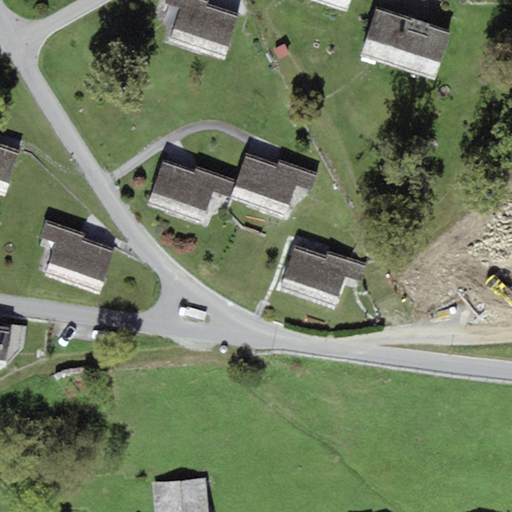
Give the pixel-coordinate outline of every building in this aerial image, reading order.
[(166,0),(165,4),(179,8),(170,39),(225,56),(238,14),(206,4),(207,0),(166,0)] [(345,15),(350,0),(305,0),(305,1),(345,15)] [(396,68),(412,19),(376,7),(360,56),(396,68)] [(435,80),(451,31),(412,19),(396,68),(435,80)] [(0,198),(4,200),(19,151),(0,144),(0,198)] [(284,218),(296,185),(312,191),(318,173),(279,159),(277,164),(247,154),(237,181),(230,199),(284,218)] [(201,226),(213,193),(230,199),(237,181),(196,166),(194,171),(163,160),(147,206),(201,226)] [(39,240),(54,245),(44,276),(100,295),(115,249),(82,238),(84,232),(45,220),(39,240)] [(328,250),(327,254),(294,244),(280,290),(334,306),(343,277),(361,282),(367,262),(328,250)] [(12,330),(0,328),(0,367),(4,365),(12,330)] [(206,511),(204,478),(152,483),(154,511),(206,511)]
